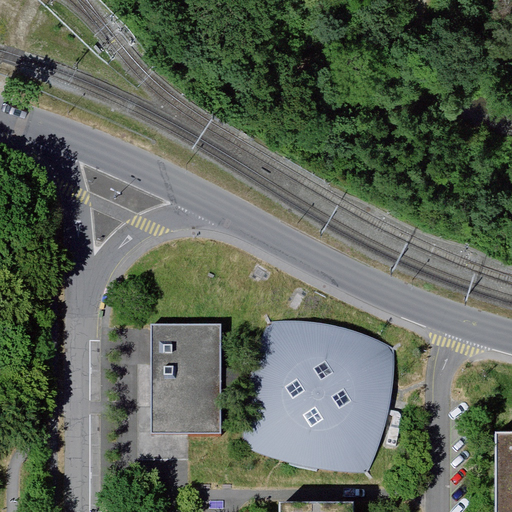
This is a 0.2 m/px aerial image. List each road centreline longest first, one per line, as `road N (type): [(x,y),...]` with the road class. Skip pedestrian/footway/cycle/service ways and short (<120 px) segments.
road 1 (tertiary): [(225,211),(459,326),(511,340)]
road 2 (unclassified): [(84,511),(87,298)]
road 3 (tertiary): [(59,136),(225,211)]
road 4 (unclassified): [(87,298),(148,227),(225,211)]
road 5 (unclassified): [(87,298),(78,193),(59,136)]
